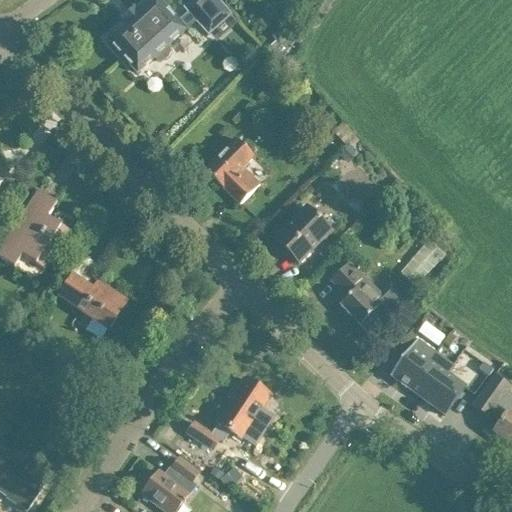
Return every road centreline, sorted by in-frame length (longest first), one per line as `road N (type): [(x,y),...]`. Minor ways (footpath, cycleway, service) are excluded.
road 1 (unclassified): [(226,275),(0,52)]
road 2 (unclassified): [(226,275),(75,511)]
road 3 (unclassified): [(360,402),(226,275)]
road 4 (unclassified): [(511,508),(360,402)]
road 5 (unclassified): [(281,511),(360,402)]
